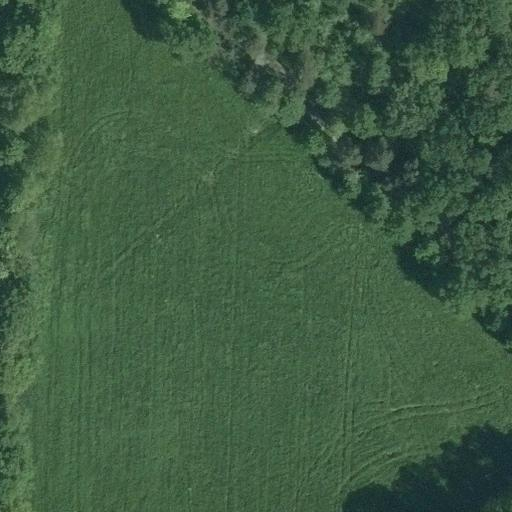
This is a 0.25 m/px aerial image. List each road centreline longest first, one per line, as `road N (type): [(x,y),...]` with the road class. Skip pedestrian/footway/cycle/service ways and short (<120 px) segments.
road 1 (residential): [(511,293),(204,0)]
road 2 (residential): [(5,0),(0,195)]
